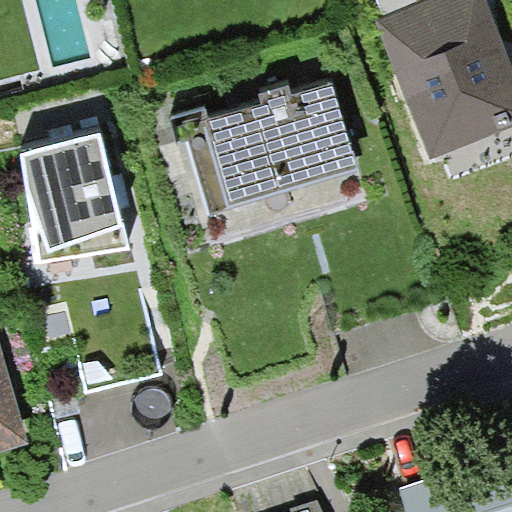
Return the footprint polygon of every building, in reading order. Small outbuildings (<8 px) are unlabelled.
[(363,0),(361,4),(412,157),(511,121),(511,85),(480,0),(363,0)] [(337,77),(177,119),(205,228),(366,186),(337,77)] [(100,124),(21,145),(51,259),(132,246),(100,124)] [(0,442),(18,437),(0,377),(0,442)] [(511,511),(511,450),(408,486),(416,511),(511,511)]
